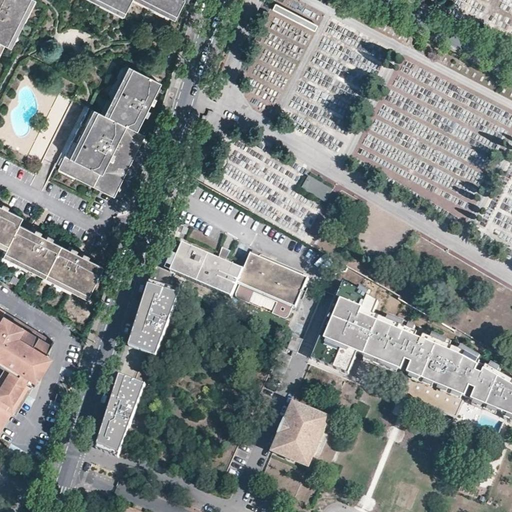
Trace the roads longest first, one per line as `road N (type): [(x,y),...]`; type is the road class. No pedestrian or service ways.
road 1 (tertiary): [(69,468),(216,0)]
road 2 (tertiary): [(379,0),(511,67)]
